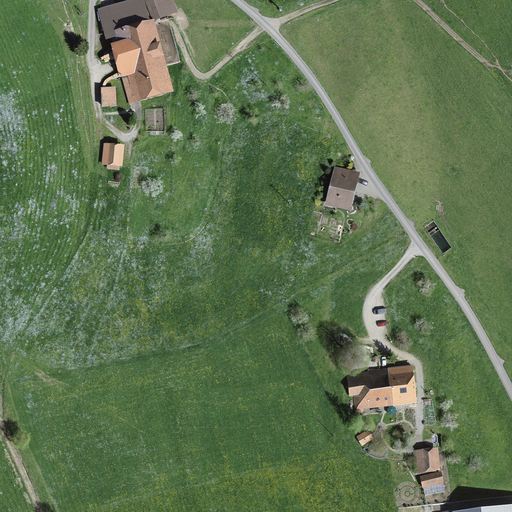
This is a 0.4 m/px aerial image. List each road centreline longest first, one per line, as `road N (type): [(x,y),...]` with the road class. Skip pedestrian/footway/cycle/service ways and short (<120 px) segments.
road 1 (track): [(511,399),(328,110),(269,31),(230,0)]
road 2 (track): [(95,134),(89,0)]
